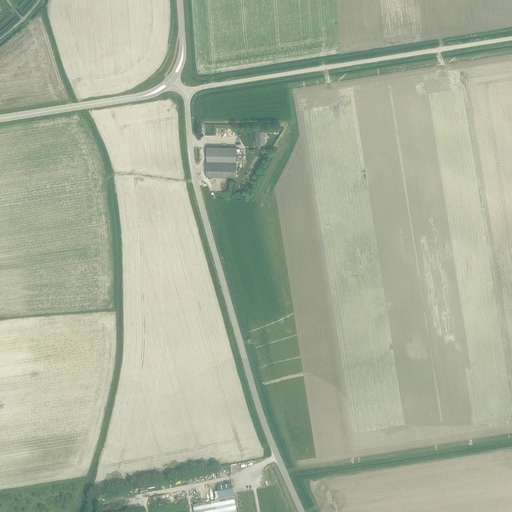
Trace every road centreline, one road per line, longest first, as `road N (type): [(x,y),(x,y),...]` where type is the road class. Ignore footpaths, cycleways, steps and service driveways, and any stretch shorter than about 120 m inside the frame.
road 1 (unclassified): [(301,511),(261,416),(227,299),(187,118)]
road 2 (unclassified): [(511,38),(204,86)]
road 3 (tertiary): [(0,118),(131,98)]
